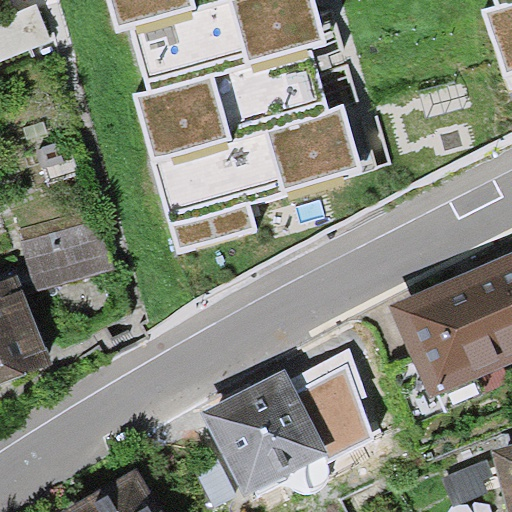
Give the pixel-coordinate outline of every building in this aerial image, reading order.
[(251,0),(107,0),(118,38),(133,33),(251,0)] [(313,0),(251,0),(133,33),(151,96),(311,53),(327,48),(313,0)] [(511,0),(496,0),(500,11),(511,6),(511,0)] [(511,6),(500,11),(485,16),(511,92),(511,91),(511,6)] [(328,117),(311,53),(151,96),(137,100),(155,165),(328,117)] [(343,112),(328,117),(155,165),(179,253),(255,232),(249,209),(361,178),(343,112)] [(102,271),(83,212),(24,230),(43,289),(102,271)] [(511,253),(457,277),(494,359),(511,350),(511,253)] [(14,277),(0,281),(0,378),(41,366),(14,277)] [(457,277),(384,310),(420,392),(494,359),(457,277)] [(288,366),(198,412),(237,487),(326,441),(288,366)] [(511,511),(511,442),(483,450),(500,511),(511,511)] [(51,511),(166,511),(144,467),(51,511)]
